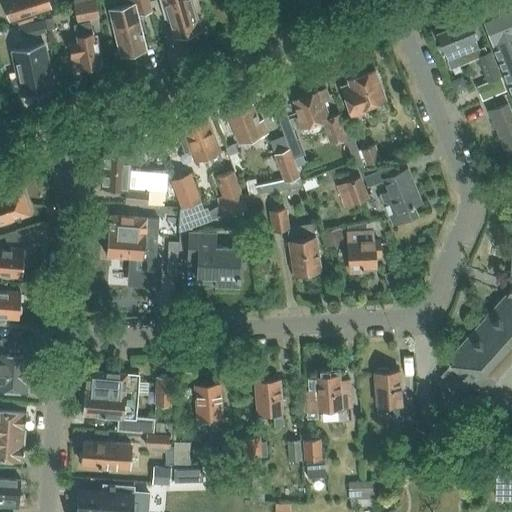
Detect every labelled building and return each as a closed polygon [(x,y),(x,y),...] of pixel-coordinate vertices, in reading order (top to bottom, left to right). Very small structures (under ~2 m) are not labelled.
[(4,0),(10,20),(50,7),(48,0),(4,0)] [(74,4),(77,22),(100,18),(95,0),(93,0),(82,3),(74,4)] [(142,13),(151,11),(148,0),(127,0),(129,5),(109,10),(120,55),(123,54),(126,56),(132,55),(134,52),(146,49),(142,33),(146,32),(142,13)] [(160,0),(173,38),(185,34),(189,36),(196,33),(196,30),(201,29),(192,0),(160,0)] [(511,0),(502,0),(506,7),(482,16),(489,31),(496,49),(506,75),(511,89),(511,0)] [(45,33),(42,21),(19,25),(22,38),(45,33)] [(77,42),(68,43),(74,71),(84,69),(88,71),(95,70),(97,66),(102,66),(95,35),(94,36),(93,32),(91,21),(73,25),(77,42)] [(479,50),(476,42),(468,22),(436,35),(447,63),(479,50)] [(22,95),(54,88),(43,42),(11,50),(22,95)] [(490,51),(476,57),(487,83),(500,77),(490,51)] [(349,79),(353,92),(343,97),(353,120),(366,115),(364,109),(387,100),(378,74),(375,73),(373,69),(349,79)] [(450,81),(454,89),(461,86),(458,78),(450,81)] [(501,78),(479,87),(484,100),(506,90),(501,78)] [(300,129),(321,121),(330,144),(336,141),(337,142),(344,139),(349,137),(340,111),(329,115),(325,105),(324,106),(322,102),(329,99),(326,88),(317,91),(317,90),(293,99),(299,115),(296,117),(300,129)] [(508,159),(511,157),(511,112),(508,103),(488,111),(508,159)] [(228,114),(238,143),(268,132),(263,119),(258,120),(253,104),(242,109),(239,107),(232,110),(231,113),(228,114)] [(305,154),(299,138),(296,139),(286,114),(277,117),(293,158),(305,154)] [(182,128),(195,162),(208,157),(210,162),(221,158),(207,117),(205,118),(201,116),(193,119),(191,123),(190,124),(190,125),(182,128)] [(336,141),(330,144),(324,146),(330,160),(349,152),(356,168),(364,164),(353,137),(345,140),(344,139),(337,142),(336,141)] [(225,146),(228,153),(237,149),(234,142),(225,146)] [(361,151),(367,165),(380,159),(375,145),(361,151)] [(101,187),(126,189),(128,189),(128,188),(130,154),(119,153),(119,149),(107,148),(107,152),(104,152),(101,187)] [(283,179),(256,185),(258,194),(302,187),(298,177),(299,176),(289,149),(274,155),(283,179)] [(368,187),(384,181),(383,178),(390,175),(387,167),(364,177),(368,187)] [(383,178),(384,181),(388,190),(379,193),(380,195),(378,195),(382,206),(385,205),(393,224),(417,214),(413,206),(421,202),(408,168),(390,175),(383,178)] [(222,196),(217,197),(221,205),(225,203),(229,214),(247,207),(233,170),(215,177),(222,196)] [(204,209),(201,201),(191,173),(177,178),(170,181),(176,197),(180,209),(179,233),(214,221),(207,207),(204,209)] [(335,185),(337,191),(344,208),(369,198),(361,176),(342,183),(335,185)] [(126,204),(179,209),(176,197),(149,195),(150,189),(128,188),(128,189),(126,189),(126,204)] [(0,225),(30,216),(24,198),(21,197),(20,192),(4,198),(3,196),(0,196),(0,225)] [(272,231),(287,229),(295,274),(320,270),(313,223),(289,227),(287,208),(269,210),(272,231)] [(108,231),(106,255),(141,258),(139,284),(157,285),(159,259),(156,258),(159,219),(111,215),(109,231),(108,231)] [(324,231),(327,246),(343,242),(339,228),(324,231)] [(348,229),(349,256),(350,272),(363,271),(362,267),(375,266),(374,254),(379,254),(378,238),(373,238),(373,228),(348,229)] [(6,240),(19,242),(16,231),(4,234),(6,240)] [(198,262),(197,280),(216,281),(216,286),(238,287),(240,249),(217,248),(218,234),(188,233),(186,261),(198,262)] [(166,241),(165,259),(167,260),(166,279),(177,280),(178,242),(166,241)] [(0,275),(22,276),(22,273),(24,271),(25,265),(23,263),(24,249),(0,247),(0,275)] [(384,273),(392,295),(403,291),(395,269),(384,273)] [(507,295),(448,360),(437,373),(440,376),(464,399),(472,406),(484,392),(511,361),(511,270),(511,283),(507,295)] [(176,289),(176,306),(184,306),(184,289),(176,289)] [(0,322),(1,323),(5,321),(6,319),(6,317),(18,318),(19,315),(21,312),(21,307),(19,305),(20,293),(0,290),(0,322)] [(0,354),(0,390),(27,392),(30,356),(19,355),(19,350),(9,349),(8,355),(0,354)] [(374,372),(376,407),(392,407),(394,421),(403,421),(402,406),(399,370),(388,371),(387,368),(377,369),(377,372),(374,372)] [(85,390),(84,392),(137,396),(137,395),(155,396),(156,385),(138,383),(139,374),(92,370),(87,374),(86,390),(85,390)] [(314,377),(315,389),(305,389),(306,410),(316,409),(352,407),(350,379),(340,379),(340,375),(328,375),(328,373),(318,373),(318,376),(314,377)] [(157,376),(156,385),(155,396),(154,405),(171,405),(173,377),(169,376),(169,375),(161,374),(161,376),(157,376)] [(254,381),(257,416),(273,415),(274,426),(283,426),(283,414),(280,379),(268,380),(268,377),(258,377),(258,380),(254,381)] [(194,385),(197,420),(191,421),(192,433),(214,431),(223,430),(222,418),(223,418),(220,383),(209,384),(208,381),(198,382),(198,385),(194,385)] [(83,414),(117,417),(117,421),(78,418),(77,428),(94,430),(124,432),(124,429),(146,431),(146,433),(155,433),(155,420),(140,418),(135,418),(137,396),(84,392),(83,414)] [(0,410),(0,434),(24,436),(26,412),(0,410)] [(155,422),(155,433),(171,434),(171,422),(155,422)] [(431,427),(421,428),(423,459),(433,458),(431,427)] [(423,459),(421,428),(405,429),(407,460),(423,459)] [(146,448),(166,448),(170,448),(170,447),(171,434),(155,433),(146,433),(146,448)] [(0,458),(22,460),(24,436),(0,434),(0,458)] [(240,436),(242,456),(267,455),(266,441),(260,441),(260,435),(240,436)] [(303,441),(304,460),(305,461),(306,461),(308,476),(326,475),(325,462),(324,453),(322,454),(321,439),(303,441)] [(119,442),(118,442),(82,440),(80,466),(118,468),(129,469),(130,456),(139,456),(139,445),(131,445),(131,444),(119,443),(119,442)] [(289,461),(304,460),(303,441),(287,442),(289,461)] [(174,465),(190,465),(190,443),(174,443),(174,447),(174,465)] [(166,448),(166,467),(171,467),(171,466),(190,465),(174,465),(174,447),(170,447),(170,448),(166,448)] [(511,459),(496,459),(496,475),(495,500),(511,500),(511,459)] [(401,470),(404,475),(410,475),(413,471),(410,466),(405,465),(401,470)] [(151,484),(169,485),(171,467),(166,467),(153,466),(151,484)] [(186,467),(173,468),(174,483),(186,482),(186,467)] [(0,502),(19,504),(20,479),(0,477),(0,502)] [(366,499),(365,482),(347,483),(349,500),(366,499)] [(373,482),(365,482),(366,499),(375,498),(373,482)] [(79,489),(76,511),(147,511),(149,493),(133,491),(133,486),(109,484),(109,492),(101,491),(79,489)] [(274,503),(274,511),(287,511),(287,503),(274,503)]
